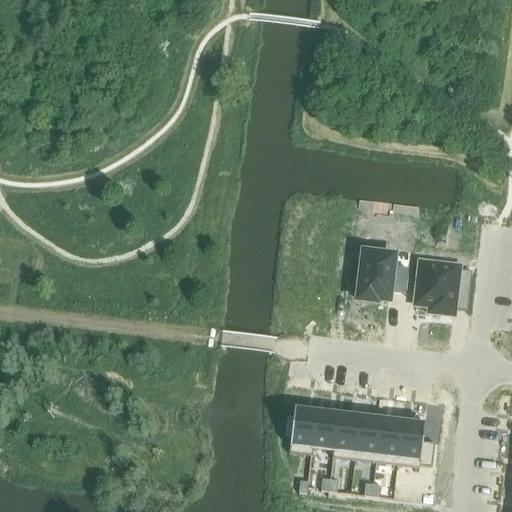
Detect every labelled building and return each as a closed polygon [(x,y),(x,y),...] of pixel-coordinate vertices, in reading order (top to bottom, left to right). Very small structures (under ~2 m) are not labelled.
[(323,238),(321,250),(305,248),(300,295),(332,299),(334,283),(342,284),(347,241),(323,238)] [(364,254),(358,302),(361,302),(361,304),(363,304),(363,302),(372,304),(372,305),(374,305),(374,304),(378,304),(378,302),(386,303),(386,304),(388,304),(388,303),(390,303),(391,294),(405,295),(408,270),(394,269),(395,258),(364,254)] [(420,264),(415,307),(429,309),(429,315),(454,318),(455,312),(467,313),(471,273),(460,272),(460,269),(420,264)] [(288,420),(286,438),(291,439),(289,456),(313,459),(314,452),(313,452),(317,413),(296,411),(296,410),(295,410),(293,421),(288,420)] [(317,413),(313,452),(314,452),(333,454),(334,454),(339,416),(317,413)] [(333,454),(332,461),(355,464),(360,418),(339,416),(334,454),(333,454)] [(360,418),(355,464),(376,466),(381,421),(360,418)] [(381,421),(376,466),(398,469),(403,423),(381,421)] [(403,423),(398,469),(420,471),(420,468),(432,469),(435,446),(423,444),(425,425),(424,425),(424,426),(403,423)] [(323,482),(321,494),(329,494),(331,483),(323,482)] [(331,483),(329,494),(337,495),(339,483),(331,483)] [(300,484),(299,496),(307,497),(309,485),(300,484)] [(366,487),(364,499),(372,500),(374,488),(366,487)] [(374,488),(372,500),(380,501),(382,489),(374,488)]
